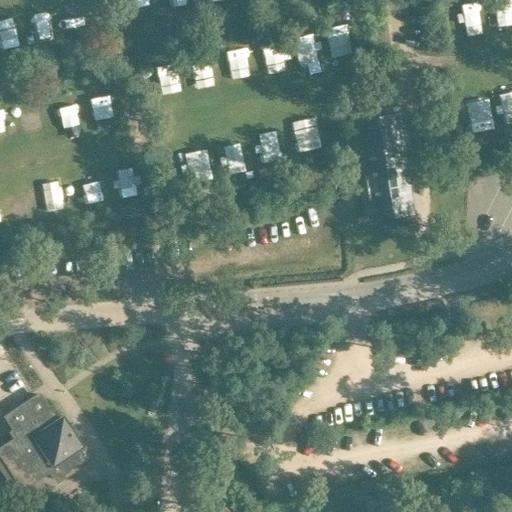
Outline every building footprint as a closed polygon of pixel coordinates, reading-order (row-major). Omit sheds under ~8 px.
[(448,22),(462,21),(461,0),(447,1),(448,22)] [(496,0),(476,0),(478,28),(498,28),(496,0)] [(52,12),(38,20),(48,38),(62,29),(52,12)] [(308,31),(327,27),(325,17),(306,21),(308,31)] [(311,54),(335,52),(332,29),(309,31),(311,54)] [(275,38),(283,60),(301,54),(293,32),(275,38)] [(249,73),(267,71),(264,41),(245,43),(249,73)] [(209,51),(215,81),(234,78),(228,48),(209,51)] [(182,88),(200,83),(193,55),(175,60),(182,88)] [(143,65),(147,96),(167,93),(164,63),(143,65)] [(39,97),(41,119),(62,117),(59,95),(39,97)] [(412,207),(409,187),(408,183),(412,182),(409,164),(406,165),(399,112),(357,118),(371,213),(412,207)] [(306,146),(298,117),(275,124),(283,152),(306,146)] [(254,130),(241,134),(246,148),(259,143),(254,130)] [(97,176),(98,197),(120,196),(119,174),(97,176)] [(32,215),(51,210),(46,191),(28,195),(32,215)] [(0,452),(23,487),(33,480),(50,469),(57,480),(84,462),(75,449),(81,445),(74,435),(77,433),(72,425),(69,427),(62,416),(56,421),(39,394),(7,417),(13,427),(8,430),(14,440),(0,448),(0,452)]
